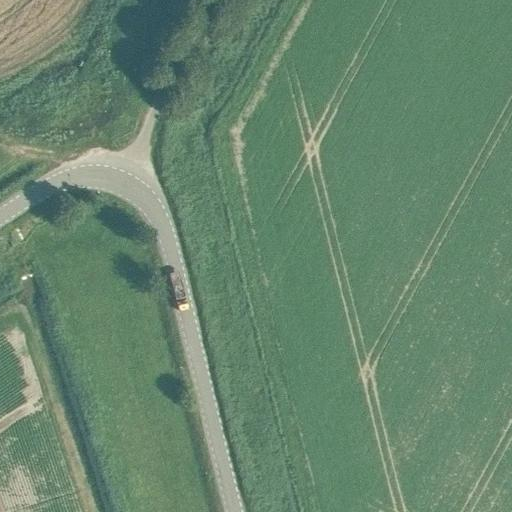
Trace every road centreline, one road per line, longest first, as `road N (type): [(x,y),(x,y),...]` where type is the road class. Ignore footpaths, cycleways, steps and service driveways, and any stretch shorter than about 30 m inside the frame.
road 1 (tertiary): [(239,511),(169,253),(150,213),(120,181)]
road 2 (unclassified): [(120,181),(221,0)]
road 3 (tertiary): [(0,221),(56,182),(89,174),(120,181)]
